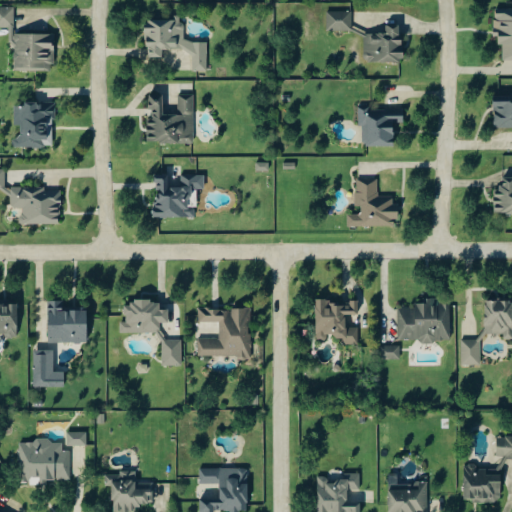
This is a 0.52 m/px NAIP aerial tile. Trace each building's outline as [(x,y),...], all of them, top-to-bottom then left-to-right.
[(55,34),(15,34),(15,7),(0,6),(0,27),(14,28),(14,70),(55,71),(55,34)] [(511,60),(511,8),(495,9),(496,37),(502,36),(502,61),(511,60)] [(352,11),(328,12),(328,31),(353,31),(352,11)] [(208,71),(208,42),(184,42),(184,20),(147,20),(147,58),(164,57),(164,50),(193,50),(193,71),(208,71)] [(387,25),(387,34),(365,34),(365,62),(403,62),(403,25),(387,25)] [(195,95),(179,95),(179,115),(164,115),(164,95),(150,95),(150,143),(195,143),(195,95)] [(14,147),(55,148),(55,103),(25,103),(25,107),(15,107),(15,126),(21,126),(21,138),(14,138),(14,147)] [(395,147),(395,123),(405,123),(405,109),(373,109),(373,105),(359,105),(359,126),(364,126),(365,147),(395,147)] [(257,171),(270,171),(269,162),(257,163),(257,171)] [(196,217),(196,206),(192,206),(192,190),(206,190),(206,175),(182,175),(182,182),(171,182),(171,175),(156,175),(156,218),(196,217)] [(511,177),(504,178),(504,188),(495,188),(495,213),(506,213),(506,216),(511,216),(511,177)] [(379,179),(358,179),(359,214),(349,215),(349,228),(399,226),(398,204),(394,204),(394,196),(380,197),(379,179)] [(61,188),(12,189),(12,208),(21,208),(22,225),(62,224),(61,188)] [(399,306),(400,342),(452,341),(451,304),(433,304),(433,299),(427,299),(427,306),(399,306)] [(48,301),(50,343),(88,342),(88,309),(64,310),(64,301),(48,301)] [(169,324),(169,310),(161,310),(161,301),(133,301),(133,306),(126,306),(126,322),(121,322),(121,333),(161,333),(161,323),(169,324)] [(317,303),(317,341),(328,341),(328,337),(343,337),(343,345),(360,344),(359,328),(347,328),(347,315),(359,315),(359,301),(351,302),(317,303)] [(511,339),(511,301),(486,301),(486,334),(505,334),(504,340),(511,339)] [(19,304),(0,303),(0,333),(6,333),(6,338),(19,338),(19,304)] [(200,357),(252,357),(252,309),(200,309),(200,323),(220,323),(220,338),(200,338),(200,357)] [(162,366),(183,366),(182,340),(164,340),(164,332),(162,332),(162,366)] [(463,366),(482,365),(481,340),(463,340),(463,366)] [(401,359),(401,346),(382,346),(382,360),(401,359)] [(54,350),(34,351),(35,388),(66,387),(66,372),(54,372),(54,350)] [(68,445),(88,446),(88,433),(69,433),(68,445)] [(497,458),(511,458),(511,436),(498,436),(497,458)] [(72,481),(71,451),(63,451),(63,444),(52,444),(52,441),(20,442),(21,481),(40,481),(40,486),(48,486),(48,481),(72,481)] [(465,465),(465,502),(503,502),(503,458),(500,458),(500,469),(477,469),(477,465),(465,465)] [(248,511),(249,469),(200,468),(200,484),(220,484),(220,498),(201,498),(200,511),(214,511),(215,511),(217,511),(248,511)] [(137,471),(120,472),(120,475),(106,475),(106,487),(113,487),(113,511),(138,511),(139,504),(154,504),(153,489),(137,489),(137,471)] [(319,511),(361,511),(361,503),(349,503),(349,491),(361,490),(361,473),(345,474),(345,478),(318,479),(319,511)] [(428,511),(429,484),(399,483),(399,474),(390,474),(389,511),(428,511)]
